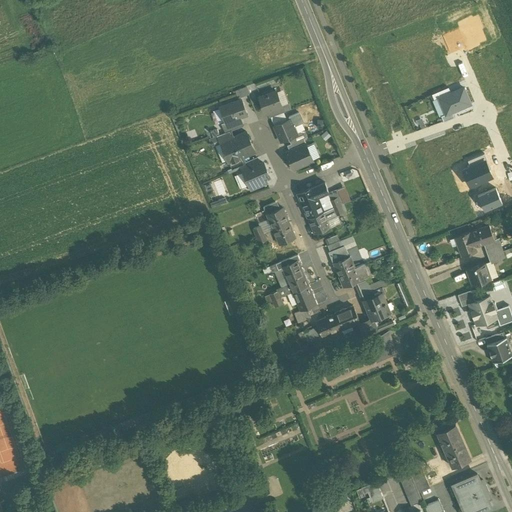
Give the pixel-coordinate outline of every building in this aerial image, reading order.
[(470,22),(472,28),(477,25),(481,24),(479,18),(470,22)] [(461,32),(467,46),(483,40),(477,25),(472,28),(461,32)] [(444,37),(448,47),(462,41),(458,31),(444,37)] [(246,88),(235,92),(238,99),(248,95),(246,88)] [(434,101),(439,99),(451,94),(449,88),(432,95),(434,101)] [(446,114),(446,115),(452,113),(471,105),(464,88),(451,94),(439,99),(446,114)] [(276,92),(259,99),(263,108),(265,107),(267,112),(268,111),(281,107),(276,92)] [(241,100),(220,108),(225,122),(225,123),(239,118),(246,115),(241,100)] [(281,107),(268,111),(271,117),(291,111),(289,104),(281,107)] [(441,116),(444,122),(455,118),(452,113),(446,115),(446,114),(441,116)] [(274,127),(281,143),(288,139),(297,136),(296,134),(294,128),(303,123),(299,114),(289,118),(290,120),(274,127)] [(239,118),(225,123),(225,122),(222,123),(226,134),(230,132),(243,127),(239,118)] [(304,130),(296,134),(297,136),(288,139),(291,145),(304,140),(308,138),(304,130)] [(226,134),(217,137),(221,144),(233,138),(230,132),(226,134)] [(233,138),(221,144),(229,164),(242,158),(255,153),(246,132),(233,138)] [(291,145),(287,147),(290,152),(306,145),(304,140),(291,145)] [(290,152),(286,154),(293,170),(313,162),(306,145),(290,152)] [(483,155),(468,161),(471,167),(485,161),(483,155)] [(242,158),(229,164),(232,170),(240,166),(245,164),(242,158)] [(245,164),(240,166),(243,173),(259,166),(257,159),(245,164)] [(485,161),(471,167),(463,171),(470,187),(492,177),(485,161)] [(259,166),(243,173),(249,187),(264,181),(269,178),(263,164),(259,166)] [(264,181),(249,187),(252,192),(266,186),(264,181)] [(325,183),(297,195),(302,204),(317,198),(318,198),(327,194),(329,193),(325,183)] [(478,196),(483,210),(502,202),(496,189),(478,196)] [(327,194),(318,198),(324,213),(333,209),(330,201),(327,194)] [(317,198),(302,204),(306,213),(309,219),(324,213),(318,198),(317,198)] [(330,201),(333,209),(341,206),(338,198),(330,201)] [(275,203),(263,208),(266,215),(278,210),(275,203)] [(341,206),(333,209),(336,216),(344,213),(341,206)] [(278,210),(266,215),(267,216),(273,230),(289,224),(286,217),(282,208),(278,210)] [(324,213),(309,219),(311,225),(311,226),(315,235),(331,228),(324,213)] [(289,224),(273,230),(279,245),(279,246),(295,239),(292,230),(291,230),(289,224)] [(489,225),(470,232),(475,247),(484,244),(495,240),(489,225)] [(261,227),(253,230),(256,237),(264,234),(261,227)] [(470,232),(455,237),(462,257),(477,252),(475,247),(470,232)] [(264,234),(256,237),(260,245),(267,242),(264,234)] [(495,240),(484,244),(486,250),(501,245),(499,239),(495,240)] [(339,241),(328,246),(330,252),(341,248),(339,241)] [(501,245),(486,250),(488,256),(503,251),(501,245)] [(345,246),(330,253),(339,275),(355,269),(345,246)] [(511,247),(503,251),(505,256),(511,253),(511,247)] [(503,251),(488,256),(490,262),(491,264),(493,263),(506,259),(505,256),(503,251)] [(298,256),(276,265),(278,271),(283,269),(298,263),(300,262),(298,256)] [(493,263),(491,264),(490,262),(485,264),(490,279),(498,276),(493,263)] [(298,263),(283,269),(286,275),(301,268),(298,263)] [(371,276),(366,264),(355,269),(360,281),(371,276)] [(485,264),(467,270),(473,286),(491,279),(490,279),(485,264)] [(301,268),(286,275),(289,282),(294,293),(308,287),(301,268)] [(355,269),(339,275),(344,287),(360,281),(355,269)] [(385,279),(369,285),(372,291),(387,285),(385,279)] [(367,280),(356,285),(361,296),(372,291),(367,280)] [(400,283),(396,285),(406,308),(410,306),(400,283)] [(308,287),(294,293),(299,304),(298,304),(301,311),(307,309),(316,305),(308,287)] [(372,291),(361,296),(364,303),(364,302),(375,298),(372,291)] [(471,291),(458,295),(462,307),(469,304),(475,302),(471,291)] [(277,292),(270,295),(273,302),(280,299),(277,292)] [(375,298),(364,302),(371,319),(373,319),(389,312),(382,295),(375,298)] [(475,302),(469,304),(477,325),(497,317),(495,311),(497,310),(495,302),(493,303),(493,302),(492,302),(490,297),(475,302)] [(280,299),(273,302),(275,308),(283,305),(280,299)] [(497,310),(495,311),(497,317),(500,324),(511,320),(511,314),(509,306),(497,310)] [(353,307),(335,315),(341,329),(352,325),(359,322),(353,307)] [(301,311),(295,314),(298,323),(311,318),(307,309),(301,311)] [(335,315),(316,323),(318,327),(323,338),(330,335),(329,334),(341,329),(335,315)] [(371,319),(366,322),(372,335),(378,332),(373,319),(371,319)] [(378,327),(380,332),(395,325),(393,320),(378,327)] [(366,322),(359,325),(364,338),(372,335),(366,322)] [(318,327),(312,329),(317,340),(323,338),(318,327)] [(312,329),(308,331),(313,342),(317,340),(312,329)] [(391,333),(389,330),(368,343),(376,362),(397,354),(391,333)] [(502,332),(485,338),(487,344),(504,338),(502,332)] [(487,344),(493,363),(511,355),(511,353),(506,337),(504,338),(487,344)] [(6,399),(0,400),(0,425),(1,429),(14,425),(13,421),(5,424),(2,415),(10,413),(6,399)] [(471,460),(455,425),(437,432),(453,468),(471,460)] [(430,488),(420,464),(409,469),(411,475),(413,480),(415,485),(418,490),(419,493),(430,488)] [(409,469),(398,474),(400,479),(411,475),(409,469)] [(411,475),(400,479),(402,484),(413,480),(411,475)] [(453,485),(460,502),(487,490),(483,481),(480,482),(478,475),(453,485)] [(413,480),(402,484),(404,490),(415,485),(413,480)] [(376,482),(365,487),(368,493),(379,488),(376,482)] [(415,485),(404,490),(407,495),(418,490),(415,485)] [(379,488),(368,493),(370,498),(381,493),(379,488)] [(418,490),(407,495),(409,500),(420,496),(419,493),(418,490)] [(491,500),(487,490),(460,502),(464,511),(480,511),(491,508),(489,501),(491,500)] [(381,493),(370,498),(372,504),(383,499),(381,493)] [(420,496),(409,500),(411,506),(422,501),(420,496)] [(442,511),(438,501),(425,506),(427,511),(442,511)]
